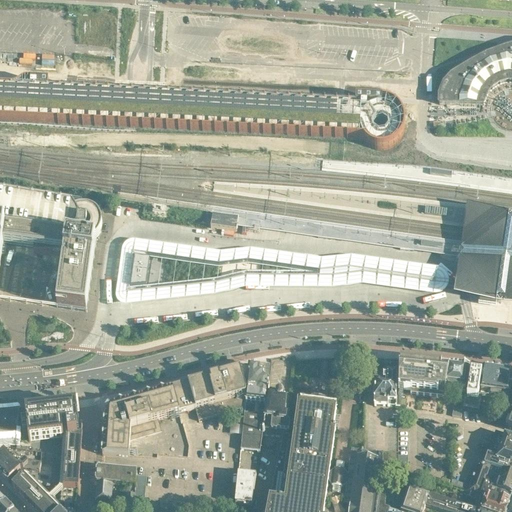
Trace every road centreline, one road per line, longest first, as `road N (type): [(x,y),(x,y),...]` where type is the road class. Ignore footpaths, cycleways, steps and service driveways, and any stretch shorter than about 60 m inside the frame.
road 1 (tertiary): [(96,375),(291,331),(371,328),(511,343)]
road 2 (tertiary): [(322,0),(511,14)]
road 3 (residential): [(96,375),(85,507)]
